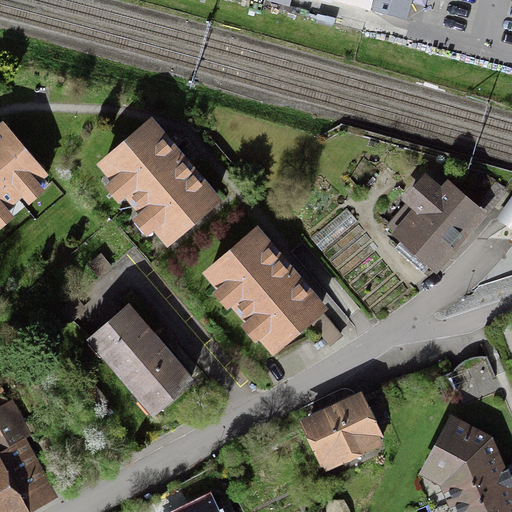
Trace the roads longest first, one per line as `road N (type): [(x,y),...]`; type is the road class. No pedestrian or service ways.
road 1 (residential): [(73,511),(385,332)]
road 2 (residential): [(385,332),(442,328),(511,304)]
road 3 (residential): [(385,332),(479,257)]
